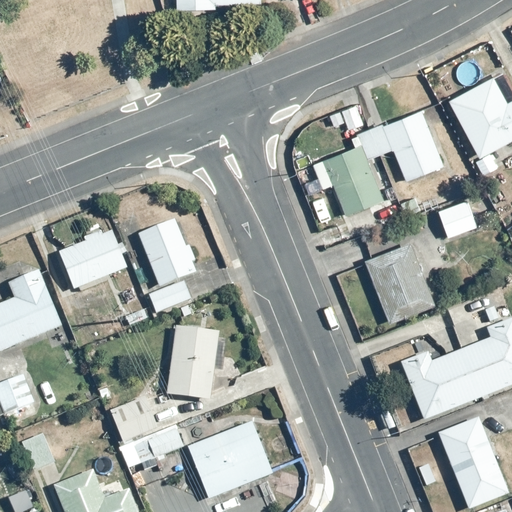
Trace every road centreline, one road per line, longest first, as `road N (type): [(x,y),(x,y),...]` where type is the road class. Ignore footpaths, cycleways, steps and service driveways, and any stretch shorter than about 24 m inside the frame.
road 1 (residential): [(211,108),(378,511)]
road 2 (tertiary): [(456,0),(211,108)]
road 3 (tertiary): [(211,108),(0,191)]
